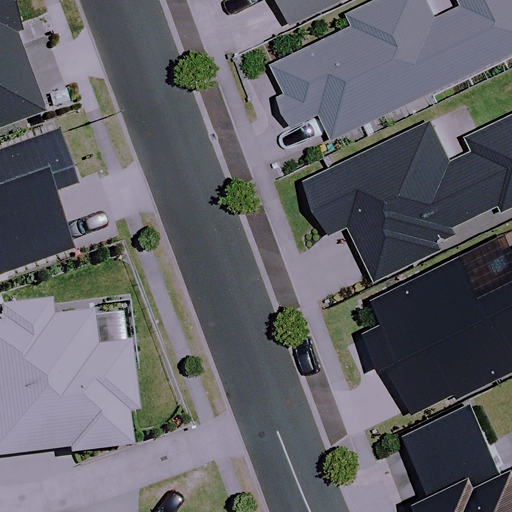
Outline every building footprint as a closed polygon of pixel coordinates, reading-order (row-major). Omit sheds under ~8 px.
[(0,0),(0,131),(38,119),(11,40),(15,39),(2,0),(0,0)] [(511,55),(511,0),(385,0),(350,17),(356,30),(277,67),(304,124),(327,113),(338,136),(511,55)] [(290,0),(299,19),(337,0),(290,0)] [(511,205),(511,121),(480,138),(465,108),(433,124),(313,185),(336,231),(354,221),(380,273),(511,205)] [(69,195),(50,137),(0,153),(0,272),(64,251),(48,202),(69,195)] [(409,378),(423,407),(511,364),(511,242),(511,240),(364,309),(399,383),(409,378)] [(127,448),(126,440),(123,411),(130,410),(120,312),(48,320),(46,305),(0,310),(0,320),(0,321),(0,320),(0,453),(66,447),(66,454),(127,448)] [(511,511),(511,476),(489,488),(482,474),(427,502),(431,511),(511,511)]
